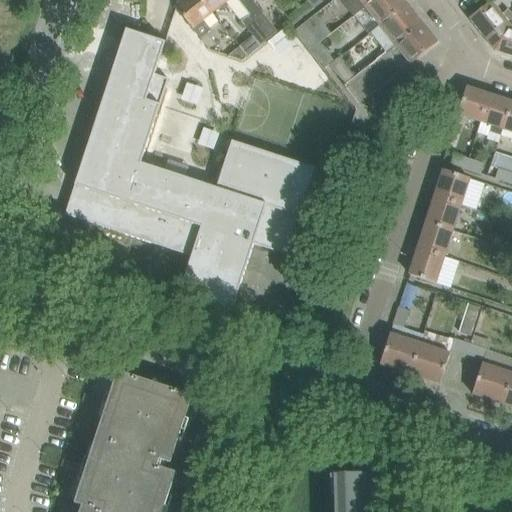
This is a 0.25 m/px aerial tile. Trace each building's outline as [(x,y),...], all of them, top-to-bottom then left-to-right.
[(201,0),(182,0),(173,8),(174,8),(175,8),(176,9),(177,10),(208,50),(217,43),(209,33),(212,30),(204,21),(213,14),(201,0)] [(201,0),(213,14),(216,12),(226,4),(260,46),(269,40),(250,16),(237,0),(201,0)] [(237,0),(250,16),(269,40),(278,33),(251,0),(237,0)] [(307,0),(285,18),(286,19),(289,24),(291,26),(314,9),(308,1),(307,0)] [(306,0),(307,0),(308,1),(314,9),(325,0),(306,0)] [(340,0),(354,17),(365,8),(375,0),(340,0)] [(403,0),(375,0),(354,17),(369,36),(380,27),(407,5),(403,0)] [(492,1),(469,19),(488,43),(510,24),(511,20),(511,14),(508,10),(503,15),(492,1)] [(387,36),(380,43),(387,52),(423,25),(407,5),(380,27),(387,36)] [(495,51),(511,57),(511,20),(510,24),(488,43),(491,47),(495,51)] [(306,22),(295,31),(311,51),(320,43),(322,42),(306,22)] [(433,38),(423,25),(387,52),(355,78),(355,77),(344,85),(344,86),(359,106),(403,71),(438,43),(433,38)] [(65,215),(67,216),(77,219),(155,245),(162,247),(169,249),(192,257),(174,310),(192,316),(227,327),(253,248),(285,259),(315,168),(233,141),(217,189),(185,178),(165,172),(141,164),(154,125),(159,109),(169,80),(155,75),(165,43),(145,37),(126,30),(123,41),(78,178),(65,215)] [(335,62),(320,43),(311,51),(325,68),(329,65),(330,67),(340,59),(339,58),(335,62)] [(239,48),(227,57),(243,62),(248,59),(239,48)] [(330,67),(344,85),(355,77),(340,59),(330,67)] [(187,84),(181,101),(198,106),(203,90),(187,84)] [(466,88),(459,110),(472,115),(471,120),(480,123),(489,95),(466,88)] [(480,123),(477,131),(489,135),(491,131),(501,134),(511,102),(489,95),(480,123)] [(511,102),(501,134),(511,137),(511,102)] [(204,129),(198,146),(215,151),(220,135),(204,129)] [(450,164),(466,169),(470,159),(454,154),(450,164)] [(486,164),(470,159),(466,169),(482,175),(486,164)] [(188,170),(168,163),(165,172),(185,178),(188,170)] [(315,168),(285,259),(306,265),(307,266),(336,176),(335,175),(315,168)] [(511,172),(498,168),(495,179),(510,184),(511,178),(511,172)] [(435,196),(435,197),(461,206),(476,210),(485,184),(443,170),(438,186),(440,187),(437,197),(435,196)] [(431,207),(426,223),(453,232),(461,206),(435,197),(437,198),(433,208),(431,207)] [(418,248),(418,249),(420,250),(444,258),(453,232),(426,223),(422,238),(423,238),(420,249),(418,248)] [(415,259),(409,275),(436,283),(444,258),(420,250),(416,260),(415,259)] [(471,335),(480,307),(469,303),(459,332),(471,335)] [(399,308),(393,325),(404,328),(410,311),(399,308)] [(390,334),(380,364),(410,374),(420,344),(390,334)] [(451,350),(467,355),(471,343),(455,338),(451,350)] [(471,343),(467,355),(484,360),(487,349),(471,343)] [(420,344),(410,374),(440,384),(450,354),(420,344)] [(484,360),(472,394),(503,404),(511,374),(511,356),(487,349),(484,360)] [(163,511),(176,473),(167,470),(169,463),(171,464),(193,396),(192,396),(161,386),(157,381),(155,381),(151,383),(118,372),(75,504),(82,506),(80,511),(163,511)] [(511,374),(503,404),(511,407),(511,374)] [(82,402),(92,405),(95,397),(85,394),(82,402)] [(95,397),(92,405),(102,408),(104,400),(95,397)] [(184,435),(194,438),(196,430),(187,427),(184,435)] [(194,438),(204,441),(206,434),(196,430),(194,438)] [(61,467),(71,470),(73,462),(63,459),(61,467)] [(73,462),(71,470),(81,473),(83,465),(73,462)] [(376,511),(377,511),(373,509),(373,502),(376,500),(376,493),(372,493),(372,475),(331,476),(331,480),(336,480),(336,511),(376,511)]
